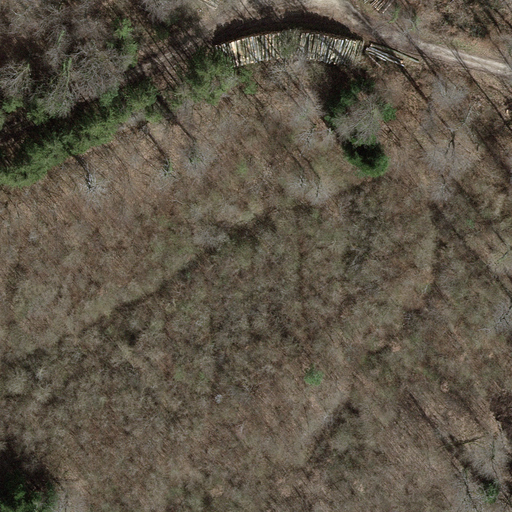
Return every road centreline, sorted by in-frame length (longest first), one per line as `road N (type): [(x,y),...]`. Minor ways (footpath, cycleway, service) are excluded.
road 1 (track): [(0,142),(188,49),(228,0)]
road 2 (track): [(313,0),(371,35),(511,76)]
